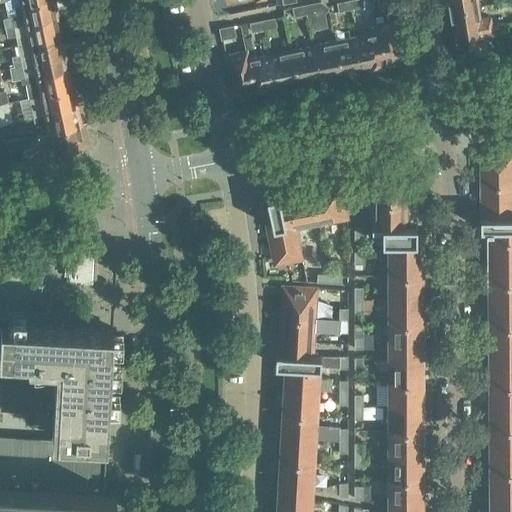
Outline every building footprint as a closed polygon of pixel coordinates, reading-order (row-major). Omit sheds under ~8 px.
[(0,8),(4,27),(56,15),(54,7),(56,5),(54,0),(35,0),(9,6),(0,8)] [(319,0),(304,3),(307,15),(311,32),(328,29),(325,14),(330,7),(320,0),(319,0)] [(447,0),(449,9),(477,4),(476,0),(447,0)] [(350,8),(349,1),(337,3),(338,10),(339,10),(341,21),(351,19),(348,8),(350,8)] [(307,15),(304,3),(292,5),(294,17),(307,15)] [(449,9),(450,11),(453,29),(491,23),(489,14),(479,16),(477,4),(449,9)] [(58,24),(56,15),(4,27),(7,37),(16,35),(18,43),(60,34),(60,33),(62,31),(61,26),(58,24)] [(374,20),(376,29),(383,63),(386,63),(385,59),(401,56),(397,35),(400,34),(396,15),(374,20)] [(260,21),(263,31),(276,28),(274,18),(260,21)] [(263,31),(260,21),(248,23),(250,34),(263,31)] [(492,31),(491,23),(453,29),(457,52),(467,50),(468,54),(485,51),(482,33),(492,31)] [(232,26),(220,28),(222,37),(234,35),(232,26)] [(372,66),(383,63),(376,29),(356,33),(363,64),(371,62),(372,66)] [(341,68),(363,64),(356,33),(335,37),(341,68)] [(20,75),(21,77),(67,67),(67,66),(69,63),(68,58),(65,56),(63,46),(64,43),(63,38),(61,37),(60,34),(18,43),(20,52),(12,54),(14,66),(10,67),(12,77),(20,75)] [(335,37),(313,41),(320,72),(341,68),(335,37)] [(313,41),(292,46),(298,77),(320,72),(313,41)] [(277,81),(298,77),(292,46),(270,50),(277,81)] [(245,49),(225,54),(229,70),(231,69),(236,90),(252,87),(253,90),(256,89),(249,54),(246,55),(245,49)] [(270,50),(249,54),(256,89),(267,87),(266,83),(277,81),(270,50)] [(69,76),(67,67),(21,77),(22,84),(26,83),(28,95),(71,86),(73,83),(72,78),(69,76)] [(28,95),(32,114),(75,105),(73,97),(75,95),(74,90),(72,89),(71,86),(28,95)] [(8,88),(0,89),(0,101),(11,99),(8,88)] [(14,118),(10,100),(0,102),(0,121),(13,118),(14,118)] [(75,105),(32,114),(35,125),(41,124),(43,132),(79,124),(79,123),(81,121),(80,116),(77,114),(75,105)] [(0,121),(0,125),(2,134),(16,129),(13,122),(15,121),(14,118),(13,118),(0,121)] [(73,148),(73,150),(83,148),(82,146),(84,145),(82,138),(84,137),(82,126),(80,126),(79,124),(43,132),(5,139),(10,166),(37,161),(64,156),(62,150),(73,148)] [(511,185),(511,153),(480,154),(480,186),(511,185)] [(400,177),(372,177),(372,203),(408,203),(408,184),(408,177),(400,177)] [(331,185),(312,189),(319,224),(347,218),(346,213),(345,205),(343,197),(340,183),(331,185)] [(511,185),(480,186),(480,217),(511,216),(511,185)] [(312,189),(288,194),(296,229),(319,224),(312,189)] [(302,259),(296,229),(288,194),(279,196),(279,194),(277,195),(277,196),(267,198),(270,215),(264,217),(274,265),(302,259)] [(343,197),(345,205),(356,203),(355,195),(343,197)] [(356,203),(345,205),(346,213),(358,211),(356,203)] [(372,203),(372,227),(408,227),(408,226),(408,203),(372,203)] [(511,216),(480,217),(480,228),(486,228),(486,230),(487,230),(487,238),(511,238),(511,216)] [(388,243),(388,251),(424,251),(424,232),(416,232),(416,226),(408,226),(408,227),(372,227),(372,230),(382,230),(382,243),(388,243)] [(362,227),(354,227),(354,239),(362,239),(362,227)] [(511,238),(487,238),(487,260),(511,259),(511,238)] [(90,280),(91,272),(92,253),(87,247),(72,246),(70,278),(90,280)] [(362,251),(354,251),(354,263),(362,263),(362,251)] [(424,275),(424,251),(388,251),(388,275),(424,275)] [(511,259),(487,260),(488,281),(511,281),(511,259)] [(317,281),(328,282),(329,274),(317,273),(317,281)] [(342,274),(329,274),(328,282),(341,283),(342,274)] [(388,275),(388,299),(424,299),(424,275),(388,275)] [(511,303),(511,281),(488,281),(488,303),(511,303)] [(316,318),(316,306),(317,287),(281,285),(280,316),(316,318)] [(354,286),(354,299),(363,299),(362,286),(354,286)] [(363,311),(363,299),(354,299),(354,311),(363,311)] [(388,299),(388,323),(424,323),(424,299),(388,299)] [(511,324),(511,303),(488,303),(488,325),(511,324)] [(339,307),(339,319),(347,319),(347,307),(339,307)] [(316,318),(280,316),(278,340),(315,342),(316,318)] [(347,319),(339,319),(339,332),(347,332),(347,319)] [(0,434),(30,436),(107,441),(108,416),(110,389),(113,327),(1,321),(0,321),(0,434)] [(424,323),(388,323),(388,359),(404,359),(404,352),(406,352),(406,345),(423,345),(423,346),(424,346),(424,323)] [(511,324),(488,325),(488,348),(489,348),(489,347),(505,347),(505,354),(507,354),(507,361),(511,361),(511,324)] [(363,335),(354,335),(354,348),(363,348),(363,335)] [(275,364),(284,365),(284,364),(320,366),(321,355),(314,354),(315,342),(278,340),(278,351),(276,351),(276,353),(276,354),(275,364)] [(388,359),(388,382),(424,382),(424,357),(424,346),(423,346),(423,345),(406,345),(406,352),(404,352),(404,359),(388,359)] [(511,361),(507,361),(507,354),(505,354),(505,347),(489,347),(489,348),(488,348),(488,384),(511,383),(511,361)] [(339,368),(347,368),(347,355),(339,355),(339,368)] [(354,357),(354,369),(363,369),(363,357),(354,357)] [(283,388),(319,390),(320,366),(284,364),(284,365),(283,388)] [(339,380),(339,391),(347,392),(347,380),(339,380)] [(424,406),(424,382),(388,382),(388,406),(424,406)] [(511,405),(511,383),(488,384),(488,406),(511,405)] [(283,388),(282,412),(318,414),(319,390),(283,388)] [(347,392),(339,391),(339,404),(347,404),(347,392)] [(354,406),(362,406),(363,394),(354,394),(354,406)] [(511,405),(488,406),(489,427),(511,427),(511,405)] [(362,406),(354,406),(354,418),(362,418),(362,406)] [(388,406),(388,430),(424,430),(424,406),(388,406)] [(316,438),(318,414),(282,412),(280,436),(316,438)] [(511,448),(511,427),(489,427),(489,449),(511,448)] [(339,428),(339,439),(347,440),(347,428),(339,428)] [(424,454),(424,430),(388,430),(388,454),(424,454)] [(0,511),(114,511),(116,491),(104,490),(107,441),(57,438),(30,436),(0,434),(0,511)] [(280,436),(279,460),(315,462),(316,438),(280,436)] [(347,440),(339,439),(339,452),(347,452),(347,440)] [(354,442),(354,454),(362,454),(362,442),(354,442)] [(511,470),(511,448),(489,449),(489,470),(511,470)] [(362,466),(362,454),(354,454),(354,466),(362,466)] [(388,454),(388,478),(424,478),(424,454),(388,454)] [(314,487),(315,462),(279,460),(278,485),(313,487),(314,487)] [(511,470),(489,470),(489,493),(490,493),(505,493),(505,500),(507,500),(507,507),(511,506),(511,470)] [(423,511),(424,478),(388,478),(388,501),(388,500),(406,501),(406,508),(408,508),(407,511),(423,511)] [(339,482),(339,494),(347,496),(347,482),(339,482)] [(362,499),(362,485),(354,485),(354,497),(362,499)] [(489,493),(489,507),(489,511),(511,511),(511,506),(507,507),(507,500),(505,500),(505,493),(490,493),(489,493)] [(312,511),(313,501),(312,501),(278,499),(277,499),(276,511),(312,511)] [(388,501),(387,511),(407,511),(408,508),(406,508),(406,501),(388,500),(388,501)] [(339,503),(338,511),(346,511),(347,505),(339,503)]
